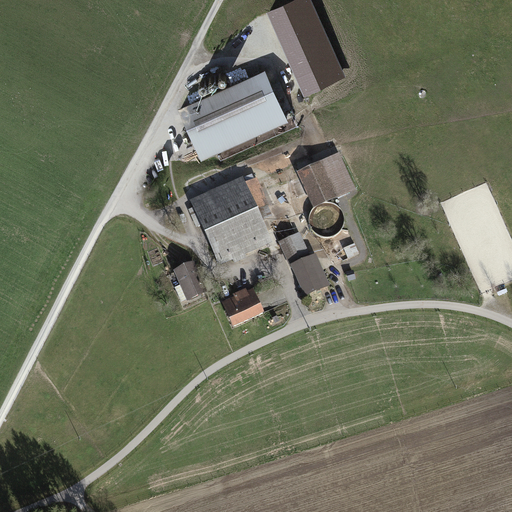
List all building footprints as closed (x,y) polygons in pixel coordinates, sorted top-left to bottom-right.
[(294,0),(270,11),(305,91),(340,76),(306,0),(294,0)] [(264,72),(181,108),(203,157),(285,120),(264,72)] [(338,156),(298,174),(315,208),(354,190),(338,156)] [(254,181),(194,207),(219,263),(235,256),(237,261),(244,258),(240,249),(239,250),(239,248),(267,235),(256,210),(264,207),(257,193),(259,192),(254,181)] [(297,236),(282,243),(293,268),(297,266),(305,284),(302,285),(306,295),(327,286),(315,259),(308,262),(297,236)] [(193,265),(177,272),(182,285),(177,287),(176,290),(180,300),(183,301),(189,299),(205,292),(193,265)] [(236,298),(223,303),(234,326),(263,314),(255,295),(247,299),(245,293),(239,296),(239,297),(237,297),(237,296),(235,297),(236,298)]
